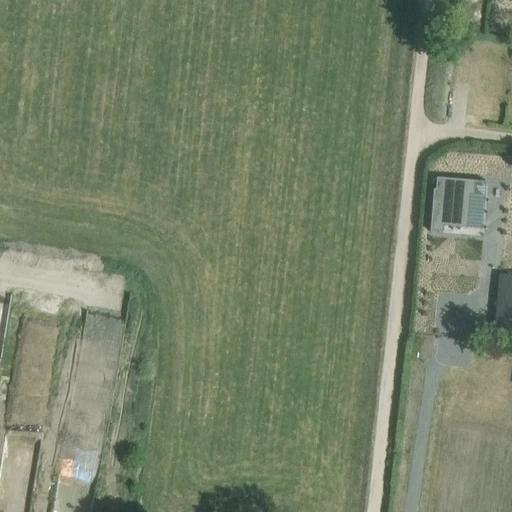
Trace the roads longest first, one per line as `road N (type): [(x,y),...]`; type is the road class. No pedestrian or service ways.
road 1 (unclassified): [(370,511),(414,127)]
road 2 (track): [(414,127),(432,0)]
